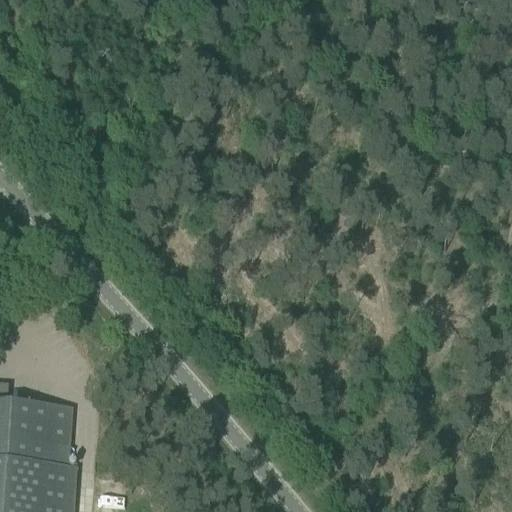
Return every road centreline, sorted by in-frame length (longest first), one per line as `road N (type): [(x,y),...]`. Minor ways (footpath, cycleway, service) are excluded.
road 1 (tertiary): [(321,511),(0,165)]
road 2 (track): [(293,0),(42,210)]
road 3 (track): [(511,305),(310,497)]
